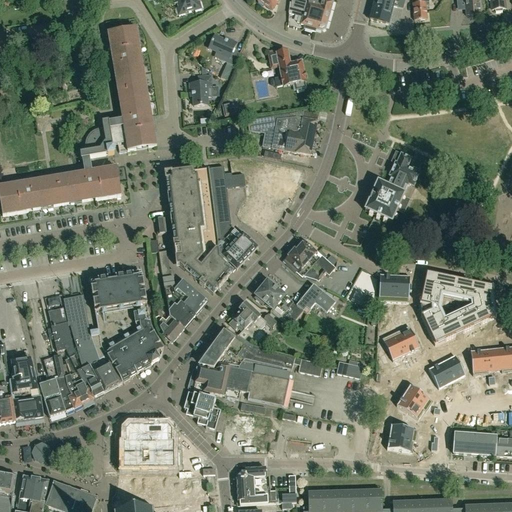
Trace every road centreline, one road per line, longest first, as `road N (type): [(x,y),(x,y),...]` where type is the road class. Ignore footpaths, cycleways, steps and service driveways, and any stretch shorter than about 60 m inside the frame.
road 1 (residential): [(511,478),(219,462)]
road 2 (tertiary): [(151,392),(294,226)]
road 3 (tertiary): [(294,226),(327,164),(352,58)]
road 4 (residential): [(113,162),(175,152),(168,50)]
road 5 (tertiary): [(352,58),(420,65),(511,35)]
road 6 (tertiary): [(0,445),(85,427),(151,392)]
road 7 (tertiary): [(352,58),(279,38),(236,6)]
